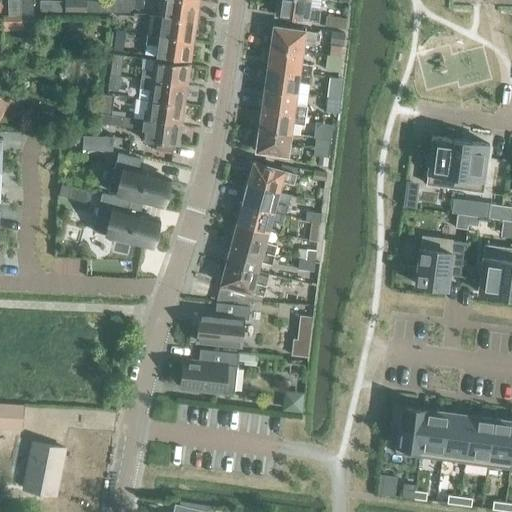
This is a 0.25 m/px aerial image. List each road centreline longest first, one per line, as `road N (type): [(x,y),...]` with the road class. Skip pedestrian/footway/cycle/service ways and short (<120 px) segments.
road 1 (residential): [(170,292),(218,130),(237,0)]
road 2 (track): [(163,311),(0,303)]
road 3 (residential): [(31,283),(25,250),(34,139)]
road 4 (residential): [(134,427),(170,292)]
road 5 (residential): [(170,292),(31,283)]
road 6 (residential): [(134,427),(271,446)]
road 7 (residential): [(511,367),(391,350)]
